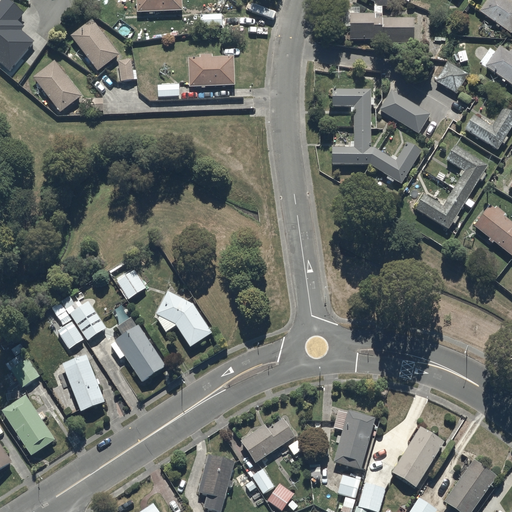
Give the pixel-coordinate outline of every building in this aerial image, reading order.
[(0,66),(9,75),(34,45),(21,34),(24,31),(18,25),(24,17),(4,0),(0,5),(0,66)] [(135,0),(136,16),(149,16),(149,18),(152,18),(152,15),(182,15),(181,0),(135,0)] [(390,10),(393,0),(366,0),(366,2),(374,5),(374,10),(374,17),(359,17),(359,11),(343,11),(343,30),(349,30),(349,43),(373,43),(373,48),(414,48),(414,22),(382,22),(382,10),(390,10)] [(501,0),(489,0),(479,15),(511,37),(511,35),(511,2),(508,0),(503,0),(503,1),(501,0)] [(200,18),(200,31),(221,30),(221,17),(200,18)] [(91,23),(69,40),(97,75),(118,58),(91,23)] [(500,49),(485,70),(511,89),(511,53),(509,55),(500,49)] [(189,61),(189,90),(234,90),(234,61),(212,61),(212,57),(200,57),(200,61),(189,61)] [(133,83),(131,63),(118,64),(120,85),(133,83)] [(53,64),(32,81),(59,117),(81,100),(53,64)] [(448,65),(436,84),(457,97),(469,78),(448,65)] [(157,88),(157,100),(178,100),(178,88),(157,88)] [(370,93),(332,93),(332,110),(351,110),(351,116),(353,116),(353,145),(350,145),(350,150),(332,150),(332,168),(369,168),(387,180),(386,182),(393,186),(394,184),(400,188),(421,155),(407,146),(395,165),(375,152),(375,147),(370,147),(370,93)] [(391,94),(379,113),(418,137),(430,117),(391,94)] [(103,101),(82,101),(82,115),(103,115),(103,101)] [(474,118),(464,133),(497,154),(511,129),(511,116),(504,111),(493,130),(474,118)] [(425,198),(415,213),(448,233),(487,169),(455,150),(447,163),(462,173),(459,178),(461,180),(446,205),(443,203),(440,207),(425,198)] [(490,209),(474,230),(489,242),(488,244),(492,247),(493,246),(511,260),(511,226),(503,220),(505,217),(496,210),(494,213),(490,209)] [(116,285),(127,303),(146,291),(132,270),(125,274),(127,277),(123,279),(121,276),(116,279),(118,283),(116,285)] [(165,336),(175,330),(190,352),(212,338),(193,309),(183,304),(185,300),(178,296),(176,300),(167,295),(155,319),(159,321),(157,323),(165,336)] [(60,304),(66,313),(75,307),(68,298),(60,304)] [(89,306),(70,318),(87,344),(106,333),(89,306)] [(119,363),(123,360),(141,387),(166,371),(138,329),(136,330),(131,322),(113,333),(119,342),(113,345),(114,346),(110,349),(119,363)] [(71,325),(57,335),(69,353),(84,343),(71,325)] [(87,360),(63,369),(80,416),(104,408),(87,360)] [(28,361),(10,374),(22,392),(40,379),(28,361)] [(1,416),(31,460),(54,445),(25,400),(1,416)] [(375,422),(348,414),(348,416),(338,413),(333,431),(342,434),(333,466),(361,474),(375,422)] [(264,430),(240,446),(255,468),(295,441),(283,423),(267,434),(264,430)] [(408,450),(391,477),(415,492),(444,447),(416,429),(404,447),(408,450)] [(297,444),(288,450),(293,458),(303,452),(297,444)] [(0,474),(12,468),(0,448),(0,474)] [(235,464),(208,457),(198,494),(207,497),(204,509),(213,511),(221,511),(228,488),(232,489),(233,483),(231,482),(235,464)] [(472,465),(443,507),(450,511),(475,511),(497,482),(472,465)] [(274,490),(262,472),(251,479),(263,497),(274,490)] [(241,489),(254,510),(265,503),(246,474),(236,480),(242,489),(241,489)] [(342,478),(337,497),(354,502),(360,482),(342,478)] [(281,485),(267,505),(277,511),(283,511),(295,495),(281,485)] [(379,511),(385,492),(381,491),(382,490),(368,486),(367,488),(364,487),(358,510),(356,510),(355,511),(379,511)] [(436,511),(418,500),(410,511),(436,511)]
